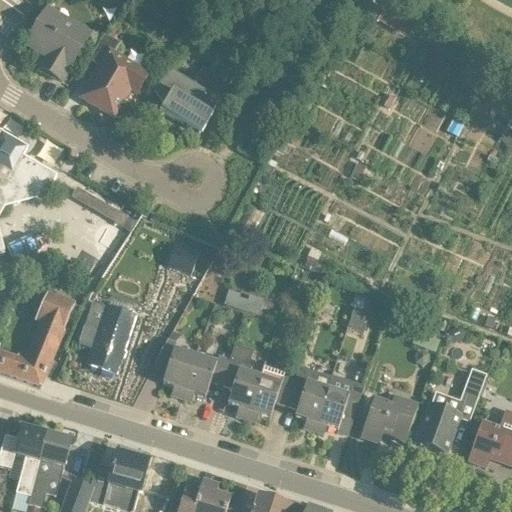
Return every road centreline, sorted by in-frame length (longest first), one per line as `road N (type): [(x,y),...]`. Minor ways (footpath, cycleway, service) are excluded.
road 1 (residential): [(371,511),(0,390)]
road 2 (residential): [(194,182),(145,175),(0,90)]
